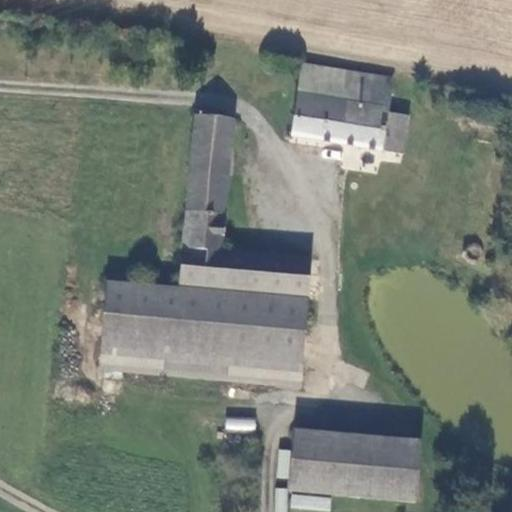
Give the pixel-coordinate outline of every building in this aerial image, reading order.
[(391,117),(396,80),(299,65),(292,134),(400,160),(410,120),(391,117)] [(192,118),(178,249),(175,280),(175,286),(305,301),(310,261),(224,249),(226,225),(230,184),(235,123),(192,118)] [(255,186),(230,184),(226,225),(250,227),(255,186)] [(157,247),(153,277),(175,280),(178,249),(157,247)] [(477,258),(469,258),(470,277),(481,276),(484,272),(484,266),(482,261),(477,258)] [(305,302),(110,283),(103,341),(297,362),(305,302)] [(225,418),(225,431),(255,431),(255,418),(225,418)] [(415,441),(294,434),(291,494),(385,498),(412,500),(415,441)] [(278,449),(276,477),(287,478),(289,450),(278,449)] [(286,511),(288,488),(275,487),(273,511),(286,511)] [(410,511),(412,500),(385,498),(384,511),(410,511)]
